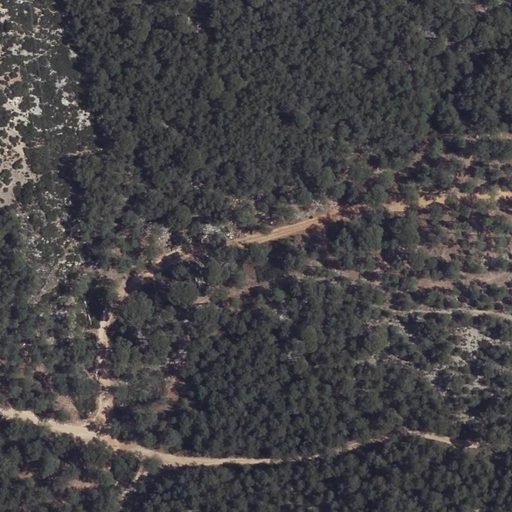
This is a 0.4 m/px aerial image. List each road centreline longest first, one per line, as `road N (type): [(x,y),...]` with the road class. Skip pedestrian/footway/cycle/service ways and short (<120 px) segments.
road 1 (track): [(511,198),(275,221),(157,261),(105,298),(108,380),(99,417)]
road 2 (track): [(511,449),(405,426),(318,452),(171,451),(141,459)]
road 3 (track): [(113,511),(141,459),(138,437),(111,419),(0,403)]
